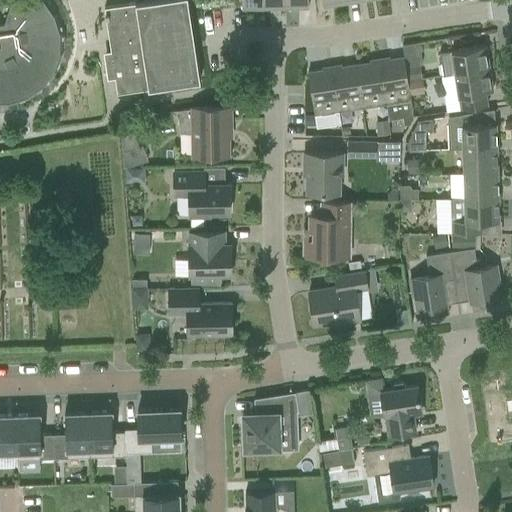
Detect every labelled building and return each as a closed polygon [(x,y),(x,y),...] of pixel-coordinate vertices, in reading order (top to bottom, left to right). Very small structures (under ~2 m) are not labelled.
[(0,102),(9,103),(28,97),(45,85),(57,69),(63,50),(63,29),(57,10),(56,10),(49,0),(38,0),(22,15),(11,7),(12,4),(11,3),(4,24),(0,24),(0,102)] [(105,59),(106,71),(107,78),(115,77),(117,93),(200,81),(199,77),(198,77),(196,59),(196,58),(196,57),(195,57),(193,38),(193,37),(192,37),(190,19),(190,17),(186,0),(151,0),(104,7),(112,58),(105,59)] [(242,0),(242,9),(264,9),(264,0),(242,0)] [(264,0),(264,9),(286,8),(286,0),(264,0)] [(286,0),(286,8),(308,8),(308,0),(286,0)] [(455,73),(489,68),(486,45),(440,52),(443,75),(455,73)] [(380,61),(387,104),(411,100),(404,57),(380,61)] [(387,104),(380,61),(356,65),(363,108),(387,104)] [(420,63),(406,66),(407,68),(409,81),(422,79),(420,66),(420,63)] [(363,108),(356,65),(332,68),(339,111),(363,108)] [(339,111),(332,68),(308,72),(315,115),(317,127),(341,123),(339,111)] [(459,96),(493,91),(489,68),(455,73),(459,96)] [(411,95),(425,93),(423,79),(409,82),(411,95)] [(193,155),(229,155),(229,137),(223,137),(223,124),(227,124),(227,126),(228,126),(228,124),(231,124),(231,107),(192,108),(177,110),(180,133),(192,133),(193,155)] [(496,147),(496,146),(496,123),(495,123),(494,109),(490,109),(448,116),(449,148),(463,148),(496,147)] [(305,114),(305,125),(314,125),(314,114),(305,114)] [(407,149),(424,149),(423,130),(430,130),(429,119),(418,121),(412,133),(407,142),(407,149)] [(390,134),(389,121),(376,122),(377,135),(390,134)] [(350,125),(341,126),(342,135),(351,134),(350,125)] [(376,155),(376,141),(348,141),(347,155),(376,155)] [(400,141),(393,141),(376,141),(376,155),(376,160),(400,160),(400,141)] [(123,168),(131,165),(132,167),(148,162),(143,145),(139,147),(127,150),(122,152),(123,168)] [(463,148),(464,173),(497,172),(496,147),(463,148)] [(343,153),(304,152),(304,168),(307,169),(307,192),(339,192),(339,175),(342,175),(343,153)] [(407,174),(420,173),(420,159),(407,159),(407,174)] [(126,169),(126,183),(145,183),(145,169),(126,169)] [(210,212),(230,212),(229,184),(204,184),(204,171),(174,172),(174,194),(189,194),(189,215),(210,215),(210,212)] [(451,198),(498,197),(497,172),(464,173),(464,197),(451,198)] [(400,186),(400,199),(418,199),(418,189),(412,189),(409,185),(400,186)] [(398,188),(391,188),(387,193),(387,199),(398,199),(398,188)] [(480,221),(499,220),(498,197),(451,198),(451,219),(450,219),(450,233),(452,233),(475,234),(480,234),(480,221)] [(358,201),(349,200),(322,200),(322,215),(310,214),(310,238),(305,238),(304,256),(342,256),(342,239),(349,239),(349,215),(358,215),(358,201)] [(400,211),(411,211),(411,200),(400,200),(400,211)] [(132,216),(132,225),(142,225),(142,216),(132,216)] [(133,231),(132,251),(147,251),(148,232),(133,231)] [(189,275),(231,274),(230,244),(225,244),(224,231),(189,232),(189,245),(189,275)] [(452,247),(475,247),(475,234),(452,233),(452,247)] [(448,245),(445,235),(433,238),(435,249),(448,245)] [(450,251),(458,302),(460,301),(470,299),(470,300),(471,300),(471,302),(499,297),(496,282),(498,282),(496,265),(475,268),(474,264),(476,261),(474,247),(450,251)] [(413,295),(416,294),(418,310),(446,306),(445,304),(446,303),(456,301),(456,302),(458,302),(450,251),(426,255),(428,268),(431,270),(432,275),(410,278),(413,295)] [(336,323),(360,319),(355,290),(367,288),(364,270),(335,274),(337,286),(309,290),(314,323),(336,320),(336,323)] [(147,279),(132,279),(133,287),(147,287),(147,279)] [(133,287),(133,305),(140,305),(148,298),(148,287),(147,287),(133,287)] [(187,335),(188,335),(232,334),(231,302),(199,302),(199,287),(169,288),(169,313),(187,313),(187,335)] [(388,436),(416,431),(413,411),(422,409),(418,385),(406,386),(402,382),(394,384),(392,388),(367,392),(371,417),(385,415),(388,436)] [(291,425),(291,412),(298,411),(295,391),(254,398),(255,412),(243,412),(244,448),(280,447),(279,425),(291,425)] [(181,436),(180,408),(138,410),(138,428),(125,428),(126,452),(153,451),(152,437),(181,436)] [(54,458),(90,456),(88,411),(65,412),(65,433),(53,433),(54,458)] [(88,411),(90,456),(126,455),(125,431),(112,431),(112,411),(88,411)] [(40,413),(16,414),(17,451),(17,459),(54,458),(53,433),(40,434),(40,413)] [(0,451),(17,451),(16,414),(0,414),(0,451)] [(338,449),(338,448),(351,446),(347,424),(334,426),(336,438),(318,441),(320,452),(338,449)] [(394,492),(408,490),(409,494),(419,492),(419,488),(434,486),(429,455),(411,457),(408,444),(363,451),(367,474),(391,471),(394,492)] [(341,464),(353,461),(351,448),(339,450),(341,464)] [(141,471),(126,471),(127,482),(134,482),(141,482),(141,471)] [(134,482),(134,511),(179,511),(179,493),(158,493),(158,481),(141,482),(134,482)] [(287,511),(287,509),(275,504),(275,490),(246,491),(246,507),(245,507),(245,509),(246,509),(246,511),(287,511)]
